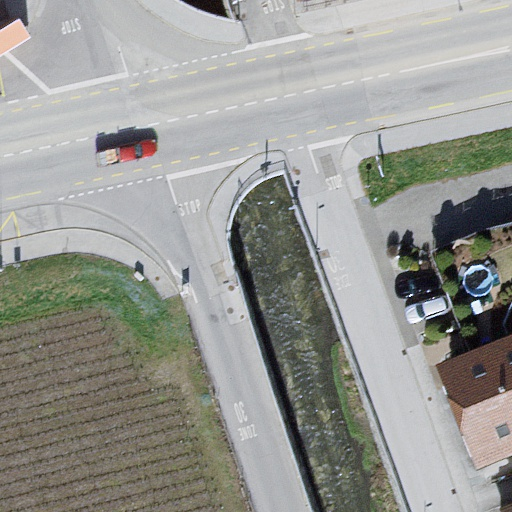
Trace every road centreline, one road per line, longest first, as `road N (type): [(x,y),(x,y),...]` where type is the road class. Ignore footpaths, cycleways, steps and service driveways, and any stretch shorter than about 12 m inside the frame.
road 1 (residential): [(298,93),(429,511)]
road 2 (residential): [(288,511),(150,124)]
road 3 (primary): [(511,45),(298,93)]
road 4 (primary): [(150,124),(0,156)]
road 5 (primary): [(298,93),(150,124)]
road 6 (residential): [(99,0),(150,124)]
